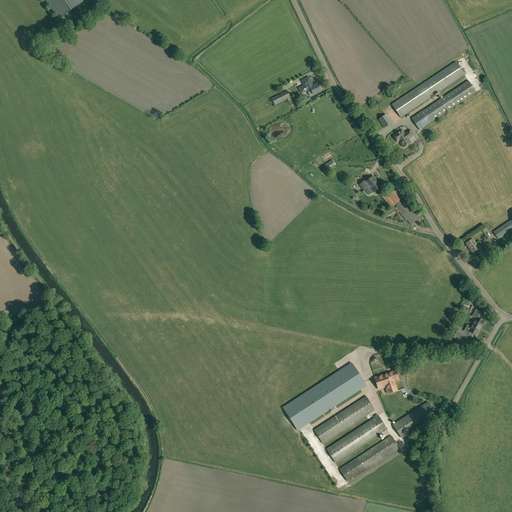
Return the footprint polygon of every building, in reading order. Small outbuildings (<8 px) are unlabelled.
[(82,0),(44,0),(59,20),(84,2),(82,0)] [(434,95),(464,75),(456,62),(392,104),(400,117),(430,98),(431,99),(435,96),(434,95)] [(309,77),(302,81),(304,86),(299,88),(300,91),(312,85),(312,84),(309,77)] [(476,93),(468,80),(411,118),(419,130),(476,93)] [(313,87),(312,85),(300,91),(302,94),(307,91),(308,92),(311,91),(313,95),(321,91),(320,90),(321,89),(320,86),(319,87),(317,84),(313,87)] [(272,98),(275,105),(291,97),(287,90),(272,98)] [(392,123),(386,115),(378,120),(384,128),(392,123)] [(401,130),(393,135),(398,142),(399,141),(404,148),(410,143),(408,139),(413,136),(410,130),(404,134),(401,130)] [(325,165),(329,170),(334,166),(335,165),(332,160),(325,165)] [(363,189),(375,179),(373,176),(366,182),(365,180),(360,185),(363,189)] [(375,179),(363,189),(365,192),(370,189),(373,193),(381,186),(375,179)] [(394,188),(387,194),(396,204),(402,199),(403,198),(394,188)] [(387,194),(383,197),(391,208),(395,204),(396,204),(387,194)] [(396,204),(395,204),(411,225),(418,219),(402,199),(396,204)] [(511,222),(495,234),(499,241),(508,235),(507,234),(511,230),(511,222)] [(478,248),(472,239),(466,243),(472,253),(476,251),(477,253),(482,250),(480,247),(478,248)] [(484,322),(476,318),(473,324),(480,329),(484,322)] [(480,329),(473,324),(471,327),(468,325),(464,332),(458,329),(455,335),(465,341),(469,334),(468,334),(469,332),(476,336),(480,329)] [(297,431),(367,386),(352,363),(282,408),(297,431)] [(398,379),(396,371),(375,378),(378,389),(386,387),(388,394),(397,391),(393,381),(398,379)] [(323,444),(375,410),(366,396),(314,430),(323,444)] [(393,425),(395,428),(401,438),(437,415),(429,402),(393,425)] [(335,463),(336,463),(387,429),(378,416),(326,449),(335,463)] [(399,448),(391,436),(340,470),(348,482),(399,448)]
